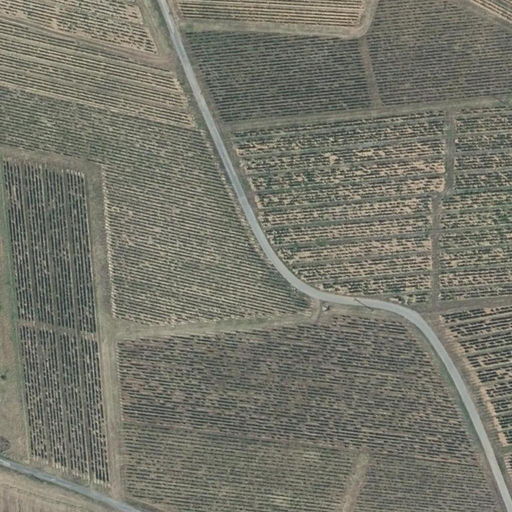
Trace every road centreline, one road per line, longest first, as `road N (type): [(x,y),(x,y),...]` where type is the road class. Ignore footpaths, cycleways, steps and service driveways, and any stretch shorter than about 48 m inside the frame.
road 1 (unclassified): [(162,0),(272,257),(297,285),(328,298),(414,315),(452,369),(511,511)]
road 2 (unclassified): [(0,461),(136,511)]
